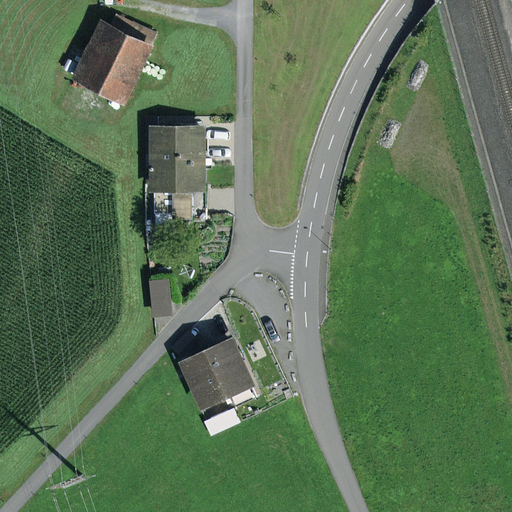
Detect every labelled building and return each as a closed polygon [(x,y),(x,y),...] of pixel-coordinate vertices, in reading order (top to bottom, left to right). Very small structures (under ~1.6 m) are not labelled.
[(154,33),(115,14),(84,77),(123,96),(154,33)] [(175,131),(155,131),(157,187),(204,186),(203,130),(175,131)] [(173,347),(183,357),(198,341),(188,331),(173,347)] [(232,343),(190,363),(208,403),(251,383),(232,343)] [(235,410),(208,422),(213,433),(240,421),(235,410)]
